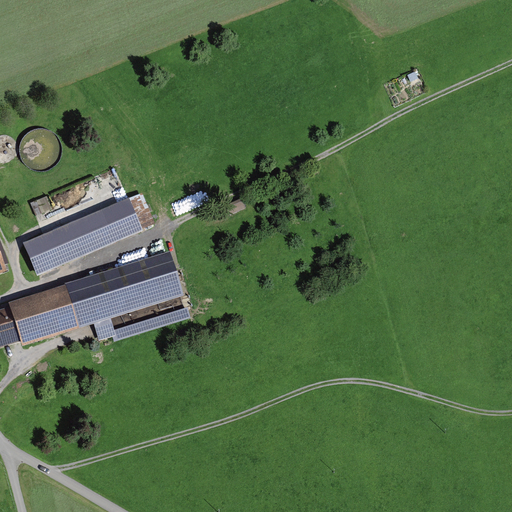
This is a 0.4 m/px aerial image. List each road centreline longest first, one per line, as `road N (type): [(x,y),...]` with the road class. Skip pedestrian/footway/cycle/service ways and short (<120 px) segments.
road 1 (track): [(511,62),(142,242),(0,299)]
road 2 (track): [(511,413),(397,387),(310,386),(256,412),(48,471)]
road 3 (unclassified): [(117,511),(0,442)]
